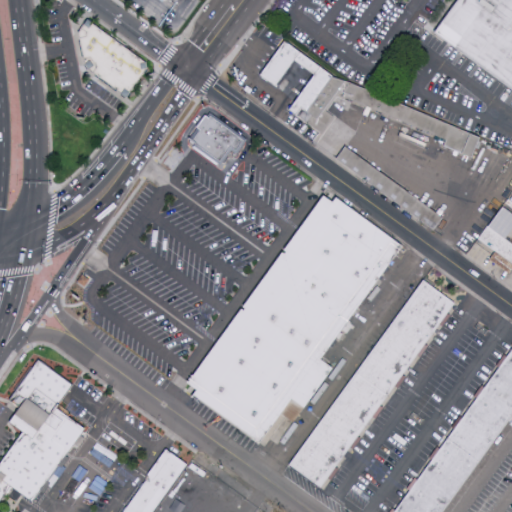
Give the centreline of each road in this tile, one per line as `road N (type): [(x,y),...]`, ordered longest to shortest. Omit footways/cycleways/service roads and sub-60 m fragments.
road 1 (residential): [(511,307),(189,69)]
road 2 (tertiary): [(308,511),(70,338)]
road 3 (primary): [(26,224),(33,181),(24,56)]
